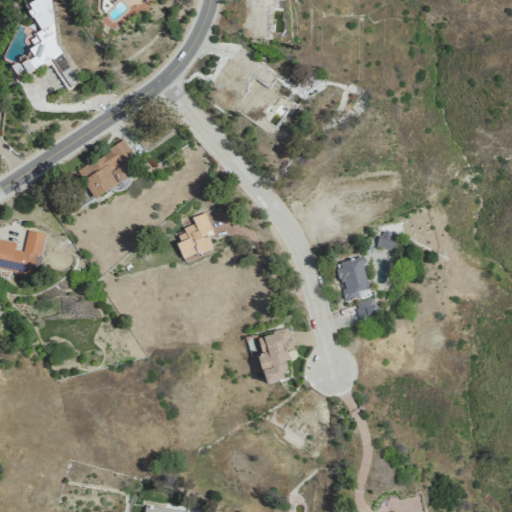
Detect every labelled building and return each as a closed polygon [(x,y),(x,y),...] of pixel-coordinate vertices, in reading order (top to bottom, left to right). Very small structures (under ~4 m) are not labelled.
[(79,83),(53,39),(51,0),(35,0),(26,6),(26,11),(33,23),(33,26),(36,30),(36,35),(29,39),(34,47),(19,56),(18,56),(18,62),(9,68),(16,79),(18,79),(42,65),(50,65),(66,91),(79,83)] [(268,35),(270,0),(246,0),(245,33),(268,35)] [(278,81),(260,70),(257,75),(241,65),(240,65),(229,59),(215,82),(221,86),(210,104),(222,111),(228,102),(255,119),(278,81)] [(76,170),(93,199),(131,177),(123,164),(133,158),(124,142),(76,170)] [(346,237),(361,192),(339,185),(336,194),(327,190),(314,226),(346,237)] [(212,231),(204,212),(191,218),(194,225),(173,234),(183,260),(212,249),(206,234),(212,231)] [(377,248),(393,250),(395,233),(379,230),(377,248)] [(361,298),(371,296),(360,257),(334,265),(344,303),(361,298)] [(359,324),(379,319),(374,298),(354,303),(359,324)] [(292,350),(288,330),(257,336),(260,356),(258,357),(263,385),(283,381),(281,372),(288,370),(284,351),(292,350)] [(297,448),(309,426),(306,424),(313,411),(298,403),(291,414),(278,407),(268,424),(282,432),(279,439),(297,448)]
